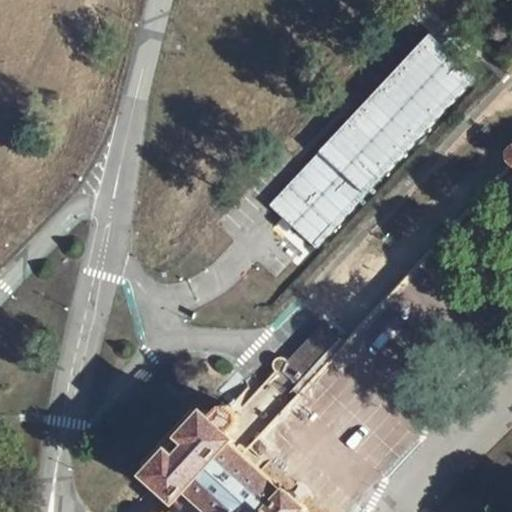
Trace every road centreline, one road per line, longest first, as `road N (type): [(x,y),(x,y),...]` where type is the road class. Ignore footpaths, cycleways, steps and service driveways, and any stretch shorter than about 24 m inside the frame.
road 1 (residential): [(167,0),(56,452),(53,511)]
road 2 (residential): [(402,511),(511,405)]
